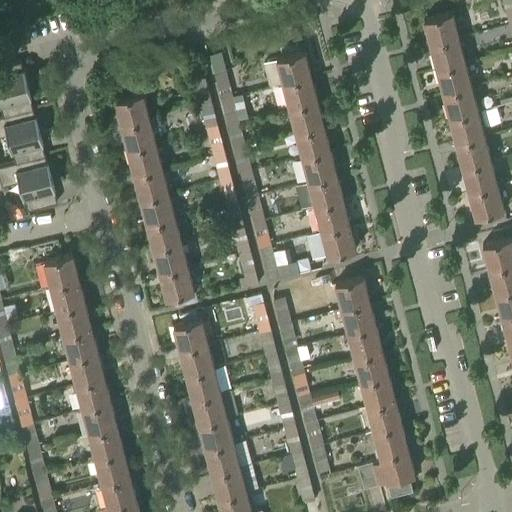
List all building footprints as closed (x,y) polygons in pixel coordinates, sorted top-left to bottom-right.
[(511,0),(503,0),(509,22),(511,21),(511,0)] [(424,17),(431,42),(459,35),(452,10),(424,17)] [(431,42),(437,67),(465,60),(459,35),(431,42)] [(223,49),(209,52),(220,97),(232,94),(225,70),(228,69),(223,49)] [(304,49),(276,56),(282,81),(310,74),(304,49)] [(20,60),(0,65),(0,109),(2,115),(33,107),(20,60)] [(437,67),(444,92),(472,84),(465,60),(437,67)] [(310,74),(282,81),(289,106),(317,99),(310,74)] [(204,75),(193,78),(200,103),(211,100),(204,75)] [(444,92),(450,116),(478,109),(472,84),(444,92)] [(143,91),(115,99),(121,123),(149,116),(143,91)] [(232,94),(220,97),(227,122),(238,119),(232,94)] [(317,99),(289,106),(295,131),(323,124),(317,99)] [(211,100),(200,103),(206,127),(218,124),(211,100)] [(33,107),(2,115),(14,162),(45,154),(33,107)] [(450,116),(457,141),(484,134),(478,109),(450,116)] [(149,116),(121,123),(127,148),(156,140),(149,116)] [(238,119),(227,122),(233,147),(245,144),(238,119)] [(218,124),(206,127),(213,152),(224,149),(218,124)] [(323,124),(295,131),(302,156),(330,148),(323,124)] [(457,141),(463,166),(491,158),(484,134),(457,141)] [(156,140),(127,148),(134,172),(162,165),(156,140)] [(245,144),(233,147),(240,172),(252,168),(245,144)] [(330,148),(302,156),(308,180),(336,173),(330,148)] [(224,149),(213,152),(219,177),(231,174),(224,149)] [(14,162),(14,164),(0,167),(0,177),(2,184),(20,179),(27,208),(57,201),(45,154),(14,162)] [(463,166),(470,190),(497,183),(491,158),(463,166)] [(162,165),(134,172),(140,197),(168,190),(162,165)] [(252,168),(240,172),(246,196),(258,193),(252,168)] [(336,173),(308,180),(315,205),(343,198),(336,173)] [(231,174),(219,177),(226,202),(237,199),(231,174)] [(497,183),(470,190),(476,215),(504,208),(497,183)] [(168,190),(140,197),(146,222),(175,215),(168,190)] [(258,193),(246,196),(253,221),(265,218),(258,193)] [(343,198),(315,205),(321,230),(349,223),(343,198)] [(237,199),(226,202),(232,226),(244,223),(237,199)] [(175,215),(146,222),(153,247),(181,240),(175,215)] [(265,218),(253,221),(260,246),(271,243),(265,218)] [(244,223),(232,226),(239,251),(250,248),(244,223)] [(349,223),(321,230),(328,255),(356,247),(349,223)] [(511,238),(511,235),(483,242),(489,267),(511,260),(511,238)] [(181,240),(153,247),(159,272),(188,264),(181,240)] [(271,243),(260,246),(266,270),(275,267),(278,278),(299,272),(296,260),(291,261),(288,247),(273,251),(271,243)] [(250,248),(239,251),(245,275),(239,276),(242,287),(259,282),(250,248)] [(72,251),(43,259),(50,284),(78,277),(72,251)] [(511,260),(489,267),(496,292),(511,287),(511,260)] [(188,264),(159,272),(166,296),(194,289),(188,264)] [(363,274),(335,281),(341,306),(369,299),(363,274)] [(78,277),(50,284),(56,309),(85,302),(78,277)] [(511,287),(496,292),(502,316),(511,313),(511,287)] [(261,292),(246,296),(248,305),(253,303),(264,300),(261,292)] [(284,295),(273,298),(280,322),(290,319),(284,295)] [(0,297),(0,324),(7,322),(5,315),(17,312),(14,302),(2,305),(0,297)] [(341,307),(331,310),(334,318),(344,316),(348,331),(376,323),(369,299),(341,306),(341,307)] [(264,300),(253,303),(259,327),(270,324),(264,300)] [(85,302),(56,309),(63,334),(91,327),(85,302)] [(196,309),(181,313),(183,321),(199,317),(196,309)] [(511,313),(502,316),(509,341),(511,340),(511,313)] [(183,321),(173,323),(179,348),(208,341),(201,316),(199,317),(183,321)] [(290,319),(280,322),(286,347),(297,344),(290,319)] [(7,322),(0,324),(0,343),(2,350),(13,347),(7,322)] [(348,333),(333,337),(339,359),(354,355),(354,356),(382,348),(376,323),(348,331),(348,333)] [(262,341),(250,344),(253,355),(276,349),(270,324),(259,327),(262,341)] [(91,327),(63,334),(69,358),(98,351),(91,327)] [(208,341),(179,348),(186,373),(214,365),(208,341)] [(297,344),(286,347),(292,372),(303,369),(297,344)] [(13,347),(2,350),(8,374),(19,371),(13,347)] [(382,348),(354,356),(361,380),(389,373),(382,348)] [(276,349),(253,355),(253,356),(266,353),(272,377),(283,374),(276,349)] [(98,351),(69,358),(76,383),(104,375),(98,351)] [(214,365),(186,373),(192,397),(221,390),(214,365)] [(303,369),(292,372),(299,396),(310,394),(303,369)] [(19,371),(8,374),(15,399),(26,396),(19,371)] [(389,373),(361,380),(367,405),(395,398),(389,373)] [(283,374),(272,377),(278,402),(289,399),(283,374)] [(104,375),(76,383),(82,407),(110,400),(104,375)] [(221,390),(192,397),(199,422),(227,415),(221,390)] [(310,394),(299,396),(305,421),(316,418),(310,394)] [(26,396),(15,399),(21,423),(32,421),(26,396)] [(395,398),(367,405),(373,430),(402,422),(395,398)] [(289,399),(278,402),(284,426),(295,424),(289,399)] [(7,400),(0,402),(0,411),(10,409),(7,400)] [(110,400),(82,407),(89,432),(117,425),(110,400)] [(227,415),(199,422),(205,447),(234,440),(227,415)] [(316,418),(305,421),(312,446),(322,443),(316,418)] [(32,421),(21,423),(28,448),(39,445),(32,421)] [(402,422),(373,430),(380,455),(408,447),(402,422)] [(295,424),(284,426),(291,451),(302,448),(295,424)] [(117,425),(89,432),(95,457),(123,450),(117,425)] [(234,440),(205,447),(212,472),(240,464),(234,440)] [(322,443),(312,446),(318,471),(329,468),(322,443)] [(39,445),(28,448),(34,473),(45,470),(39,445)] [(381,458),(358,465),(364,487),(379,483),(378,480),(386,478),(391,495),(412,489),(408,474),(415,472),(408,447),(380,455),(381,458)] [(302,448),(291,451),(297,476),(308,473),(302,448)] [(123,450),(95,457),(101,482),(130,474),(123,450)] [(240,464),(212,472),(218,497),(246,489),(240,464)] [(45,470),(34,473),(40,498),(52,495),(45,470)] [(308,473),(297,476),(303,500),(314,498),(308,473)] [(130,474),(101,482),(108,506),(136,499),(130,474)] [(246,489),(218,497),(222,511),(262,511),(261,508),(252,510),(246,489)] [(56,511),(52,495),(40,498),(44,511),(56,511)] [(139,511),(136,499),(108,506),(109,511),(139,511)]
